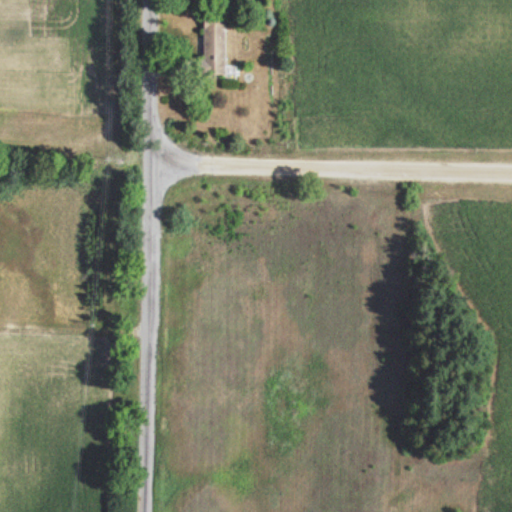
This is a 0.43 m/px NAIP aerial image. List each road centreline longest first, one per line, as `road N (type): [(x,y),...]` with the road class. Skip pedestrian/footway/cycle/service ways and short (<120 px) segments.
road 1 (residential): [(147,511),(151,0)]
road 2 (residential): [(511,156),(150,164)]
